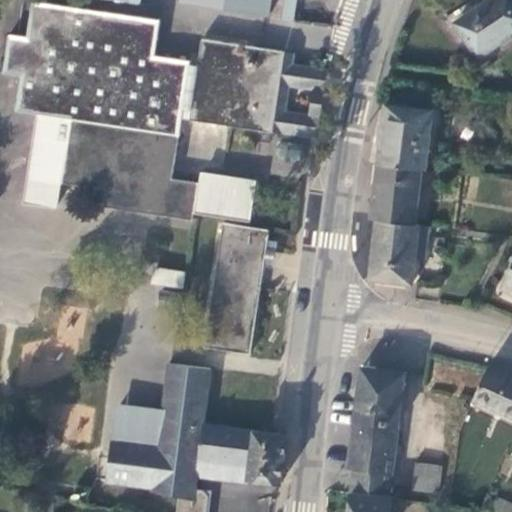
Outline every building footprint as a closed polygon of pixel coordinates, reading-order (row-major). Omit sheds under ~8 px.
[(182,0),(181,12),(266,24),(269,0),(182,0)] [(279,0),(275,20),(291,23),(295,0),(279,0)] [(511,5),(508,0),(504,0),(454,33),(477,68),(511,45),(511,5)] [(29,38),(10,35),(5,74),(22,77),(17,111),(72,119),(68,146),(35,141),(26,202),(59,207),(63,183),(107,190),(105,207),(150,213),(194,219),(196,205),(199,184),(174,180),(182,120),(317,139),(327,69),(293,65),(295,53),(283,52),(203,40),(193,110),(183,108),(190,63),(154,58),(159,21),(34,3),(29,38)] [(384,116),(377,176),(420,181),(425,181),(431,121),(384,116)] [(377,176),(370,230),(376,231),(413,235),(420,181),(377,176)] [(270,230),(224,223),(206,345),(252,352),(270,230)] [(376,231),(370,290),(412,295),(419,236),(413,235),(376,231)] [(187,272),(157,267),(154,284),(184,289),(187,272)] [(511,276),(502,299),(511,303),(511,276)] [(158,428),(112,422),(102,492),(150,498),(149,503),(175,506),(174,511),(207,511),(209,504),(194,502),(196,488),(247,495),(247,490),(254,441),(202,434),(209,377),(166,372),(158,428)] [(403,383),(361,378),(354,429),(397,434),(403,383)] [(511,389),(485,378),(471,411),(511,429),(511,389)] [(92,408),(53,407),(53,435),(91,436),(92,408)] [(386,509),(397,434),(354,429),(347,478),(353,479),(350,504),(386,509)] [(279,445),(254,441),(247,490),(272,495),(279,445)] [(441,476),(413,473),(410,502),(437,505),(441,476)]
